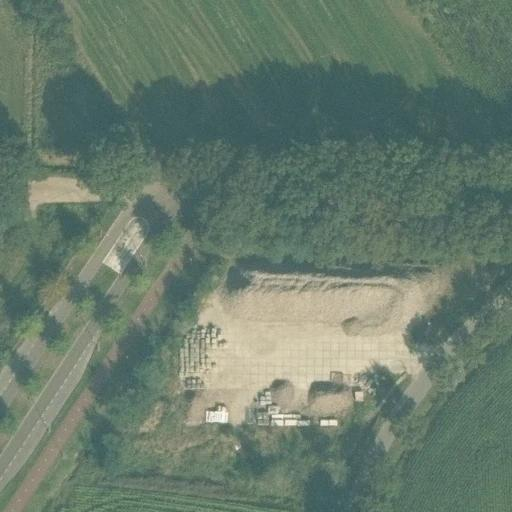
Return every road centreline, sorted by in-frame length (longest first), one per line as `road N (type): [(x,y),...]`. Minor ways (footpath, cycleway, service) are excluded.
road 1 (tertiary): [(511,199),(181,192)]
road 2 (tertiary): [(0,467),(181,192)]
road 3 (tertiary): [(181,192),(138,193),(0,404)]
road 4 (unclassified): [(354,511),(413,398),(511,301)]
road 5 (track): [(138,193),(0,190)]
